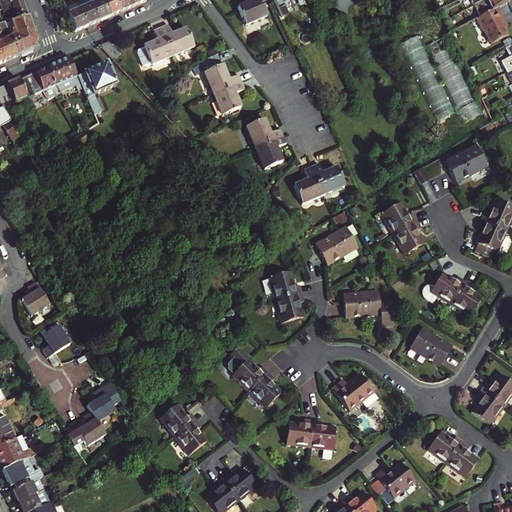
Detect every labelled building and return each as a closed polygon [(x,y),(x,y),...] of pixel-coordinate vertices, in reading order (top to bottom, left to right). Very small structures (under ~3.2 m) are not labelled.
[(21,0),(0,0),(2,6),(3,9),(10,7),(9,4),(22,1),(21,0)] [(89,0),(75,0),(76,1),(87,25),(98,20),(89,0)] [(89,0),(98,20),(110,15),(103,0),(89,0)] [(103,0),(110,15),(122,10),(117,0),(103,0)] [(117,0),(122,10),(134,5),(131,0),(117,0)] [(252,0),(252,1),(238,8),(247,25),(268,15),(260,0),(252,0)] [(272,0),(275,5),(280,17),(308,4),(306,0),(272,0)] [(497,7),(509,1),(507,0),(484,0),(478,4),(475,5),(478,12),(481,10),(483,15),(497,7)] [(22,1),(9,4),(10,7),(3,9),(5,17),(9,16),(10,20),(27,17),(22,1)] [(87,25),(76,1),(64,6),(76,29),(87,25)] [(507,36),(503,28),(500,22),(504,20),(497,7),(483,15),(475,19),(481,30),(483,29),(491,45),(507,36)] [(14,32),(31,28),(27,17),(10,20),(9,16),(5,17),(6,20),(3,22),(4,24),(8,32),(13,30),(14,32)] [(8,32),(4,24),(0,25),(0,42),(7,59),(18,54),(8,32)] [(173,55),(195,45),(187,28),(173,34),(169,25),(161,28),(173,55)] [(14,32),(13,30),(8,32),(18,54),(32,48),(36,41),(31,28),(14,32)] [(161,28),(154,31),(158,40),(144,46),(138,49),(137,52),(143,65),(146,66),(152,64),(173,55),(161,28)] [(439,121),(456,113),(420,35),(402,43),(439,121)] [(501,62),(506,73),(509,72),(511,69),(511,45),(503,51),(507,58),(501,62)] [(451,48),(438,54),(465,121),(478,116),(451,48)] [(210,68),(223,66),(220,55),(208,58),(210,68)] [(45,68),(53,86),(54,86),(76,76),(68,59),(45,68)] [(93,115),(103,110),(96,93),(115,85),(105,63),(76,76),(93,115)] [(222,66),(204,75),(213,96),(240,83),(237,77),(228,80),(222,66)] [(22,93),(23,96),(25,98),(42,91),(45,99),(53,96),(58,103),(63,100),(54,86),(53,86),(45,68),(16,80),(22,93)] [(7,84),(0,87),(0,105),(1,108),(12,104),(20,116),(31,109),(29,106),(25,98),(23,96),(22,93),(16,80),(7,84)] [(213,96),(223,117),(241,109),(234,95),(244,91),(240,83),(213,96)] [(0,105),(0,149),(1,149),(0,146),(0,127),(2,127),(1,125),(9,120),(5,114),(1,108),(0,105)] [(19,136),(9,120),(1,125),(2,127),(11,141),(19,136)] [(265,120),(246,128),(256,149),(284,137),(281,130),(271,134),(265,120)] [(79,136),(57,150),(62,157),(88,140),(83,133),(79,136)] [(256,149),(265,171),(283,163),(277,148),(287,144),(284,137),(256,149)] [(474,146),(444,163),(455,183),(486,167),(474,146)] [(321,165),(313,169),(326,197),(348,187),(339,168),(325,175),(321,165)] [(313,169),(306,172),(311,181),(297,187),(305,206),(326,197),(313,169)] [(411,179),(408,173),(403,176),(406,182),(411,179)] [(507,232),(511,219),(511,208),(495,202),(489,216),(484,213),(481,221),(507,232)] [(401,204),(382,216),(393,236),(417,222),(413,215),(409,217),(401,204)] [(481,221),(478,229),(482,231),(476,244),(478,245),(475,253),(491,260),(494,252),(498,253),(507,232),(481,221)] [(422,229),(417,222),(393,236),(405,256),(425,245),(417,232),(422,229)] [(346,229),(317,246),(328,266),(358,249),(346,229)] [(39,272),(35,266),(31,269),(35,275),(39,272)] [(458,278),(455,282),(442,274),(433,288),(432,287),(430,287),(429,288),(427,288),(425,290),(425,291),(424,293),(424,294),(425,296),(426,298),(427,299),(434,303),(437,298),(450,305),(464,282),(458,278)] [(294,289),(290,275),(268,281),(274,303),(301,295),(299,288),(294,289)] [(469,291),(472,287),(464,282),(450,305),(470,318),(482,299),(469,291)] [(32,297),(22,303),(32,319),(50,308),(36,286),(28,290),(32,297)] [(394,302),(380,304),(379,292),(344,296),(346,318),(381,315),(383,327),(396,325),(394,302)] [(303,303),(301,295),(274,303),(281,325),(302,319),(298,305),(303,303)] [(39,350),(41,353),(45,357),(66,345),(55,326),(39,336),(45,346),(39,350)] [(452,348),(423,329),(410,349),(439,367),(452,348)] [(231,377),(248,393),(267,374),(261,368),(258,371),(247,360),(248,359),(242,353),(237,348),(223,362),(223,366),(233,375),(231,377)] [(503,406),(511,393),(511,383),(498,373),(489,386),(485,383),(481,389),(503,406)] [(270,383),(273,380),(267,374),(248,393),(265,409),(281,393),(270,383)] [(349,412),(373,393),(359,375),(346,385),(343,380),(331,389),(349,412)] [(108,381),(92,391),(96,398),(86,404),(91,413),(96,420),(113,410),(113,409),(111,406),(110,405),(119,399),(108,381)] [(481,389),(476,396),(480,399),(470,411),(489,425),(503,406),(481,389)] [(187,417),(178,405),(160,420),(175,438),(196,421),(191,414),(187,417)] [(69,440),(72,445),(83,439),(87,446),(105,435),(96,420),(91,413),(84,418),(87,424),(67,437),(69,440)] [(312,420),(304,419),(304,424),(289,422),(287,445),(309,448),(312,422),(312,420)] [(320,421),(312,420),(312,422),(309,448),(333,450),(335,427),(320,426),(320,421)] [(198,430),(201,428),(196,421),(175,438),(189,456),(207,442),(198,430)] [(0,446),(12,441),(15,439),(12,432),(4,436),(0,427),(0,446)] [(442,434),(428,452),(447,466),(465,443),(458,438),(454,443),(442,434)] [(12,441),(0,446),(0,465),(3,471),(25,460),(31,457),(28,449),(22,452),(15,439),(12,441)] [(471,447),(465,443),(447,466),(467,480),(480,462),(468,453),(471,447)] [(15,484),(33,476),(25,460),(3,471),(9,483),(13,481),(15,484)] [(382,470),(375,476),(393,499),(415,481),(401,464),(386,475),(382,470)] [(238,503),(257,489),(243,471),(231,480),(229,476),(222,481),(238,503)] [(41,493),(45,491),(40,479),(13,492),(18,503),(35,495),(41,493)] [(215,486),(218,490),(206,499),(215,511),(226,511),(238,503),(222,481),(215,486)] [(41,493),(35,495),(18,503),(22,511),(32,511),(41,508),(43,507),(46,505),(41,493)] [(346,511),(374,511),(376,511),(362,493),(350,503),(346,498),(340,503),(346,511)] [(346,511),(340,503),(333,509),(335,511),(346,511)] [(503,503),(495,505),(496,511),(511,511),(511,507),(505,509),(504,503),(503,503)]
